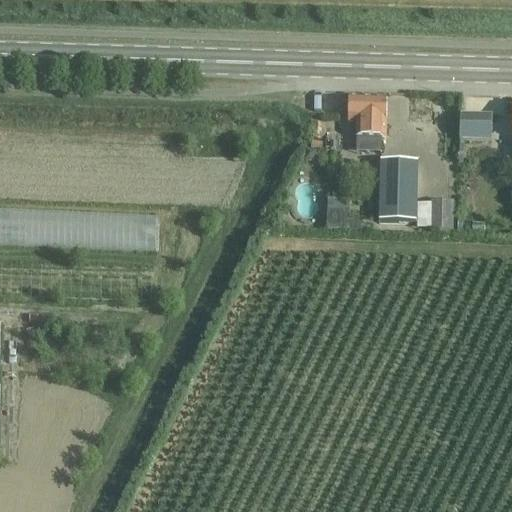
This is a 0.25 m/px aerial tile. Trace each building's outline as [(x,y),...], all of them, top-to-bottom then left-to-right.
[(386,141),(387,102),(349,100),(349,123),(357,124),(357,140),(386,141)] [(492,142),(492,117),(461,116),(461,141),(492,142)] [(305,152),(304,161),(310,162),(314,158),(315,153),(305,152)] [(418,169),(419,184),(430,184),(430,169),(418,169)] [(407,219),(409,177),(386,176),(385,218),(407,219)] [(430,205),(429,236),(451,236),(452,205),(430,205)] [(0,237),(149,243),(150,214),(0,208),(0,237)] [(326,214),(325,232),(345,232),(346,215),(326,214)]
